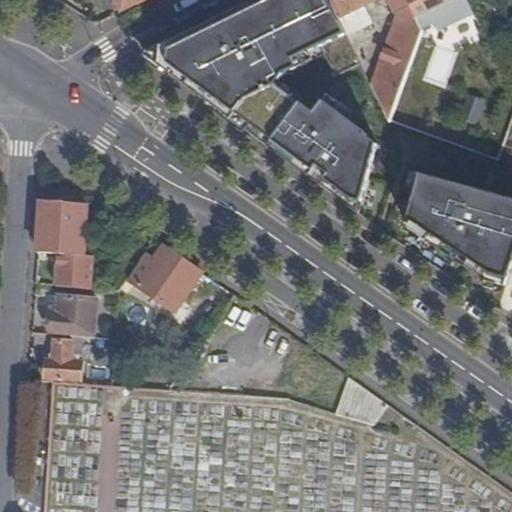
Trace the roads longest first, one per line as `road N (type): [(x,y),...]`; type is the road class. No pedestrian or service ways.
road 1 (secondary): [(36,86),(229,204),(511,402)]
road 2 (residential): [(36,86),(23,148),(0,497)]
road 3 (residential): [(209,0),(36,86)]
